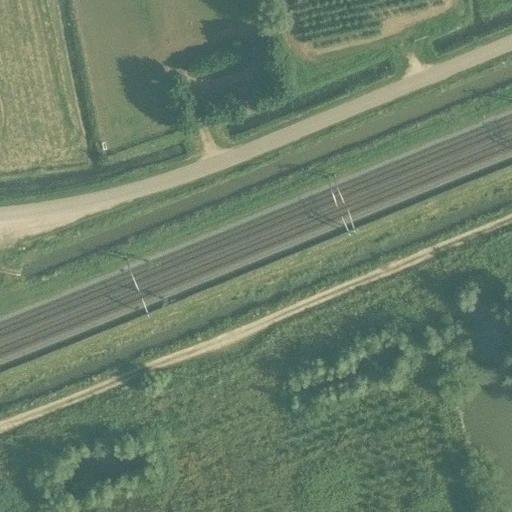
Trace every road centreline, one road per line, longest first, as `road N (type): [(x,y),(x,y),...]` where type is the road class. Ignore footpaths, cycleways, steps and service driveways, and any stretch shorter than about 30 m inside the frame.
road 1 (track): [(511,218),(0,427)]
road 2 (unclassified): [(0,222),(106,200),(215,164),(511,41)]
